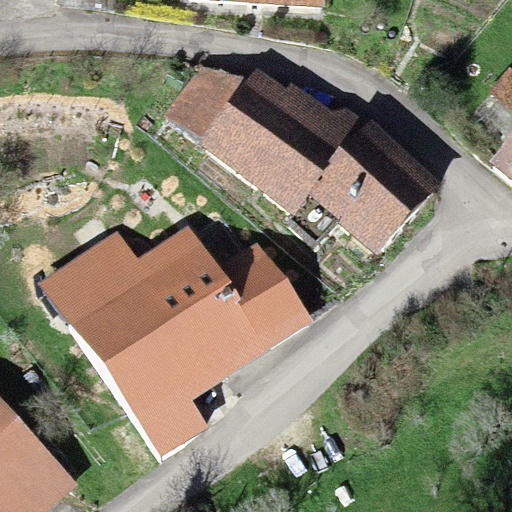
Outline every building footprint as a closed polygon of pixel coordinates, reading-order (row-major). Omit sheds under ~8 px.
[(192,0),(192,12),(317,17),(317,0),(192,0)] [(203,80),(168,124),(291,223),(312,196),(393,261),(440,202),(367,143),(355,158),(265,86),(244,112),(203,80)] [(511,164),(498,178),(511,191),(511,164)] [(110,255),(47,298),(161,462),(202,434),(188,413),(297,338),(249,269),(215,292),(183,245),(129,283),(110,255)] [(0,511),(47,511),(62,499),(0,427),(0,511)]
